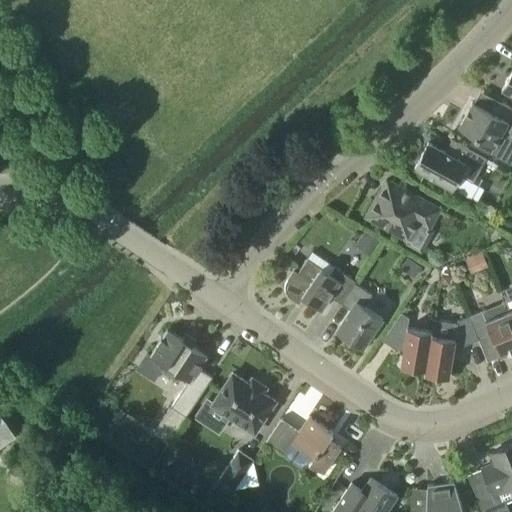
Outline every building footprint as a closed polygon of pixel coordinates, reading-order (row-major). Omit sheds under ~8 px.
[(511,69),(502,87),(511,92),(511,69)] [(502,132),(511,137),(511,107),(496,98),(490,110),(473,101),(459,126),(495,146),(502,132)] [(446,151),(429,142),(415,166),(453,188),(460,174),(474,181),(487,157),(453,138),(446,151)] [(440,208),(387,178),(367,215),(409,239),(419,221),(429,226),(440,208)] [(370,255),(381,240),(366,230),(355,245),(370,255)] [(489,265),(483,250),(465,257),(472,272),(489,265)] [(414,276),(422,266),(408,255),(400,265),(401,266),(414,276)] [(294,269),(288,278),(286,283),(286,288),(288,293),(291,297),(299,302),(303,296),(322,309),(331,295),(341,302),(355,281),(356,280),(335,265),(330,273),(308,258),(298,272),(294,269)] [(355,281),(341,302),(350,309),(337,329),(363,347),(383,317),(365,305),(373,293),(355,281)] [(501,355),(511,350),(511,317),(509,309),(486,319),(483,310),(470,315),(479,338),(492,333),(501,355)] [(425,373),(434,318),(433,318),(431,330),(408,326),(410,316),(402,311),(387,333),(398,340),(405,341),(401,365),(425,369),(424,372),(425,373)] [(464,344),(479,338),(470,315),(458,320),(458,322),(434,318),(425,373),(449,376),(455,343),(464,344)] [(172,378),(177,371),(189,379),(171,406),(186,416),(213,375),(200,367),(203,364),(202,363),(208,355),(192,345),(195,341),(185,335),(183,338),(168,328),(162,337),(161,336),(150,354),(167,364),(162,371),(172,378)] [(212,403),(231,416),(255,431),(276,400),(233,372),(212,403)] [(0,402),(0,447),(21,433),(0,402)] [(169,442),(186,416),(171,406),(154,432),(169,442)] [(292,442),(312,455),(309,461),(324,471),(341,446),(329,438),(333,431),(309,415),(300,429),(282,417),(266,440),(285,453),(292,442)] [(511,443),(491,452),(496,463),(490,465),(490,464),(482,467),(492,491),(505,485),(506,489),(510,487),(511,491),(511,443)] [(235,488),(249,466),(254,459),(238,449),(219,478),(235,488)] [(389,511),(387,510),(398,494),(371,477),(363,489),(352,482),(331,511),(389,511)] [(427,504),(411,503),(410,511),(457,511),(457,509),(463,508),(454,480),(428,484),(427,504)]
